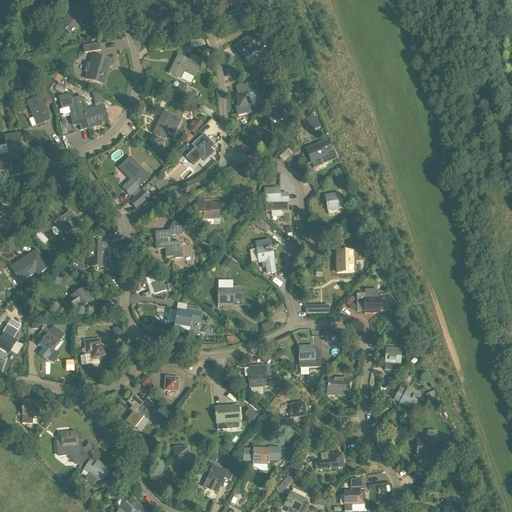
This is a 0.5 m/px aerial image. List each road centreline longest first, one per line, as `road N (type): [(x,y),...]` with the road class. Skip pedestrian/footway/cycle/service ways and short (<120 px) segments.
road 1 (unclassified): [(294,323),(326,324),(363,339),(368,376),(361,412),(399,491),(390,511)]
road 2 (unclassified): [(141,335),(125,308),(125,224),(205,182),(228,158)]
road 3 (unclassified): [(228,158),(276,165),(301,194),(286,278),(294,323)]
road 4 (unclassified): [(75,157),(118,127),(134,101),(132,41),(110,0)]
road 5 (unclassified): [(294,323),(224,355),(175,353),(141,335)]
road 6 (unclassified): [(228,158),(219,72),(198,0)]
road 7 (unclassified): [(168,511),(66,392)]
road 8 (unclassified): [(75,157),(45,175),(0,252)]
